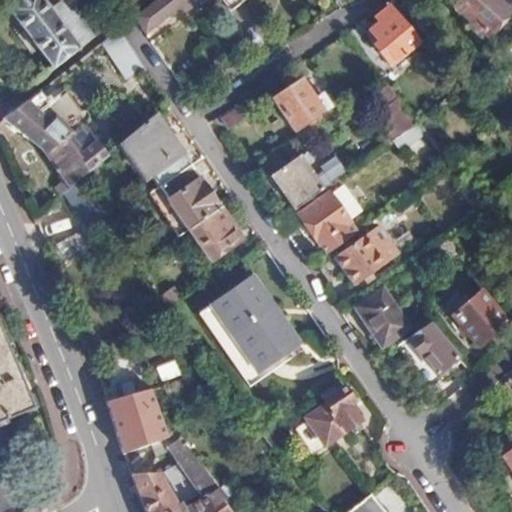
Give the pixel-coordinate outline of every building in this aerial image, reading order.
[(41,0),(25,0),(10,12),(52,68),(91,35),(75,15),(69,14),(67,15),(59,22),(41,0)] [(55,0),(41,0),(59,22),(67,15),(55,0)] [(142,0),(119,0),(125,9),(127,11),(142,0)] [(152,0),(130,16),(142,33),(180,5),(183,9),(191,3),(188,0),(152,0)] [(220,0),(227,10),(239,2),(237,0),(220,0)] [(403,0),(399,3),(399,4),(424,35),(435,25),(414,0),(403,0)] [(458,0),(452,7),(468,21),(459,32),(472,44),(482,33),(486,37),(511,8),(502,0),(458,0)] [(377,25),(368,32),(381,48),(375,53),(388,66),(416,42),(387,7),(373,18),(377,25)] [(118,30),(100,43),(125,77),(141,64),(118,30)] [(210,77),(236,73),(233,58),(207,63),(210,77)] [(301,79),(272,98),(296,132),(332,107),(324,93),(315,99),(301,79)] [(375,92),(389,108),(384,112),(400,133),(416,121),(386,85),(375,92)] [(37,90),(1,117),(40,149),(68,186),(74,181),(103,157),(92,143),(74,157),(60,140),(58,141),(44,120),(68,102),(60,92),(54,95),(48,92),(42,96),(37,90)] [(235,108),(218,118),(225,131),(243,121),(235,108)] [(154,115),(118,144),(142,179),(149,175),(156,185),(187,164),(154,115)] [(416,121),(400,133),(389,140),(397,150),(424,130),(416,121)] [(307,151),(298,157),(321,188),(343,171),(331,155),(317,165),(307,151)] [(297,158),(269,178),(291,211),(320,190),(297,158)] [(187,164),(156,185),(186,229),(216,208),(187,164)] [(469,183),(458,191),(478,216),(490,208),(481,197),(469,183)] [(328,194),(296,217),(323,256),(339,244),(355,233),(328,194)] [(239,239),(216,208),(186,229),(208,260),(239,239)] [(398,255),(378,227),(333,258),(353,286),(398,255)] [(446,238),(436,245),(435,255),(433,269),(455,253),(446,238)] [(435,255),(436,245),(420,256),(424,262),(435,255)] [(249,274),(208,304),(255,371),(297,341),(249,274)] [(376,292),(355,308),(381,345),(402,331),(397,323),(391,327),(376,303),(381,300),(376,292)] [(459,300),(464,305),(451,317),(478,346),(507,321),(481,292),(469,301),(464,295),(459,300)] [(426,322),(395,345),(430,387),(460,361),(426,322)] [(180,334),(165,344),(175,359),(191,349),(180,334)] [(0,339),(0,421),(29,410),(0,339)] [(317,394),(323,404),(306,416),(326,444),(357,422),(347,405),(351,402),(336,381),(317,394)] [(147,389),(105,403),(120,454),(164,438),(147,389)] [(282,438),(273,425),(258,435),(268,448),(282,438)] [(170,451),(176,465),(201,499),(219,489),(183,444),(170,451)] [(156,474),(128,474),(143,511),(178,511),(179,511),(156,474)] [(178,511),(228,511),(221,502),(225,498),(219,489),(201,499),(179,511),(178,511)] [(511,511),(511,496),(491,511),(511,511)]
